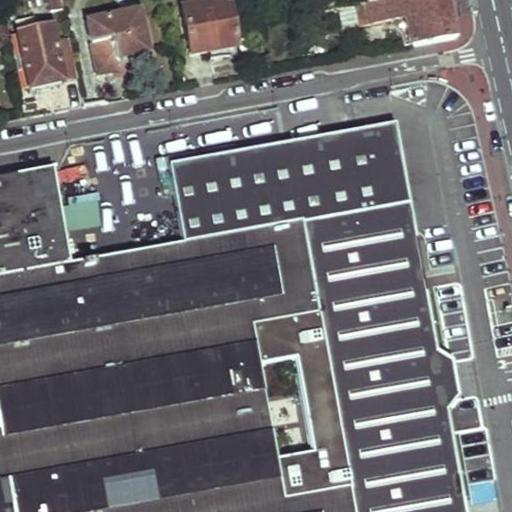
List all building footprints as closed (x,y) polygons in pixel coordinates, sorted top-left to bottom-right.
[(185,10),(193,55),(238,47),(230,1),(185,10)] [(90,22),(101,74),(122,70),(120,59),(150,53),(141,12),(90,22)] [(19,32),(32,87),(66,81),(55,26),(19,32)] [(0,176),(0,511),(462,511),(446,417),(457,403),(450,370),(435,358),(394,130),(170,170),(183,247),(69,267),(51,167),(0,176)] [(68,226),(96,228),(97,196),(69,195),(68,226)]
